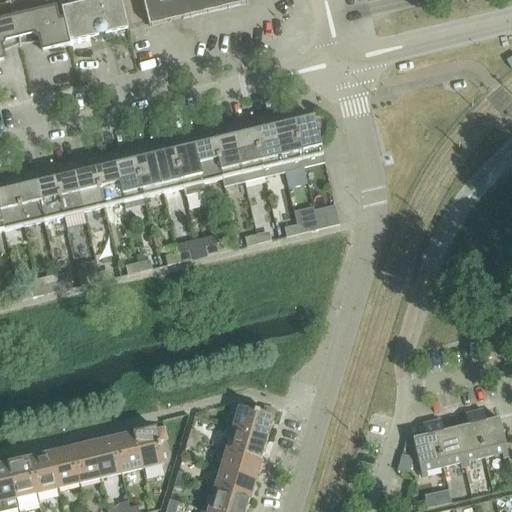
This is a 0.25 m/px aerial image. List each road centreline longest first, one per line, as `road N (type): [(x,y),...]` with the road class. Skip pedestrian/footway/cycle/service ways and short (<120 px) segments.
road 1 (residential): [(291,511),(370,207),(341,63)]
road 2 (tertiary): [(0,144),(341,63)]
road 3 (residential): [(511,420),(497,371),(405,392),(371,511)]
road 4 (residential): [(0,456),(255,398)]
road 5 (tertiary): [(341,63),(511,22)]
